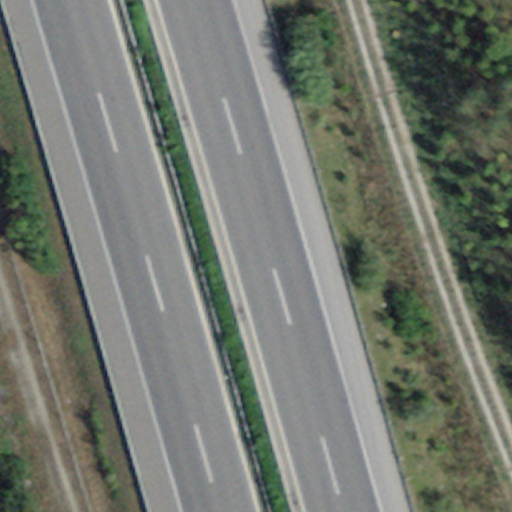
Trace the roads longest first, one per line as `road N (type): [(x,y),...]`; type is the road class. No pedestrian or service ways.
road 1 (motorway): [(65,0),(214,511)]
road 2 (motorway): [(337,511),(190,0)]
road 3 (track): [(511,453),(448,284),(361,0)]
road 4 (track): [(0,199),(84,511)]
